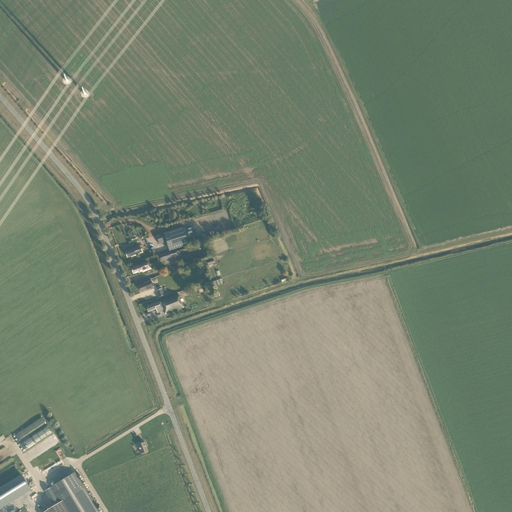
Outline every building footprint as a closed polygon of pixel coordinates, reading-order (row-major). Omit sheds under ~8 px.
[(170,251),(189,245),(183,227),(156,235),(159,244),(167,242),(169,251),(170,251)] [(133,256),(133,257),(143,253),(141,248),(139,247),(138,246),(132,249),(127,251),(127,252),(126,253),(128,258),(133,256)] [(170,252),(172,258),(175,257),(179,256),(176,249),(170,252)] [(170,252),(170,251),(169,251),(158,254),(159,257),(161,257),(162,261),(172,258),(170,252)] [(134,274),(139,272),(141,272),(142,272),(143,272),(151,269),(148,260),(133,266),(134,267),(131,268),(134,274)] [(214,287),(223,284),(221,279),(212,282),(214,287)] [(150,289),(151,290),(154,288),(151,280),(145,283),(140,285),(140,286),(139,287),(141,292),(146,290),(146,291),(150,289)] [(164,310),(166,314),(183,308),(178,294),(161,301),(148,306),(148,307),(146,307),(148,312),(156,309),(157,312),(164,310)] [(38,421),(14,434),(18,442),(36,432),(33,428),(40,424),(38,421)] [(157,432),(149,435),(153,447),(161,444),(157,432)] [(143,454),(150,453),(147,442),(140,444),(143,454)] [(45,511),(99,511),(75,472),(51,487),(60,503),(45,511)] [(0,509),(31,490),(21,475),(0,488),(0,509)] [(50,488),(45,491),(53,505),(58,502),(50,488)]
